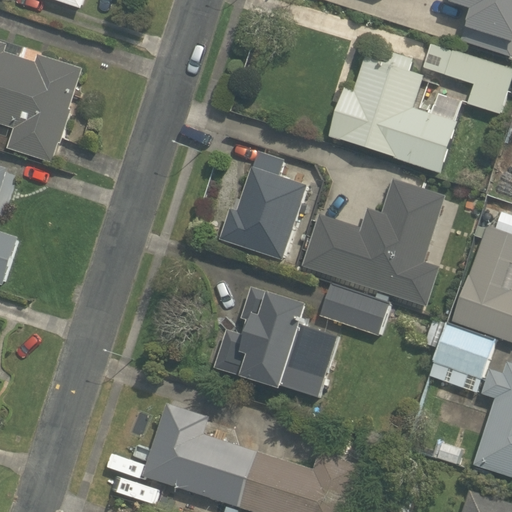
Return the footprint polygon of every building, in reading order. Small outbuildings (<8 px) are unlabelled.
[(52,0),(84,11),(87,0),(52,0)] [(511,58),(511,0),(450,0),(449,4),(476,12),(466,42),(511,58)] [(0,124),(17,130),(10,150),(53,164),(59,144),(63,145),(73,113),(70,112),(84,70),(40,56),(38,63),(8,54),(11,46),(0,42),(0,124)] [(445,176),(462,123),(457,122),(463,102),(440,95),(434,116),(417,110),(426,79),(411,75),(416,60),(392,53),(389,66),(370,60),(359,93),(348,90),(333,141),(445,176)] [(471,106),(503,116),(511,88),(511,76),(454,58),(448,77),(477,86),(471,106)] [(322,196),(379,215),(392,175),(335,156),(322,196)] [(0,285),(6,287),(22,240),(0,232),(0,206),(12,171),(0,167),(0,285)] [(224,242),(287,263),(312,188),(256,170),(242,213),(235,211),(224,242)] [(385,267),(361,258),(355,277),(379,285),(385,267)] [(457,322),(511,340),(511,291),(472,278),(457,322)] [(288,389),(323,400),(342,337),(307,327),(314,306),(255,288),(245,322),(258,326),(255,338),(232,331),(220,370),(287,391),(288,389)] [(325,318),(382,337),(392,307),(335,288),(325,318)] [(484,379),(497,342),(449,325),(436,361),(484,379)] [(477,466),(511,478),(511,364),(507,375),(494,371),(486,396),(500,401),(477,466)] [(147,480),(249,511),(351,511),(365,468),(323,455),(318,470),(209,435),(214,419),(171,405),(147,480)] [(511,511),(511,504),(474,492),(467,511),(511,511)]
